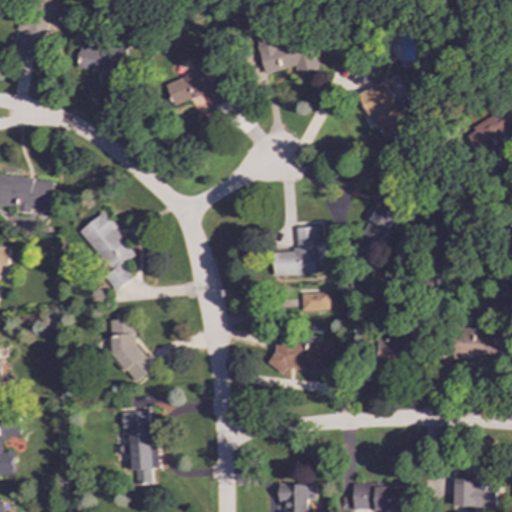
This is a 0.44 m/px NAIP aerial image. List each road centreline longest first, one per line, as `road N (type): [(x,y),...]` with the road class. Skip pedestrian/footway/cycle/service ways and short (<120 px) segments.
road 1 (residential): [(223,511),(212,332),(181,215),(93,141),(44,118)]
road 2 (residential): [(511,423),(222,434)]
